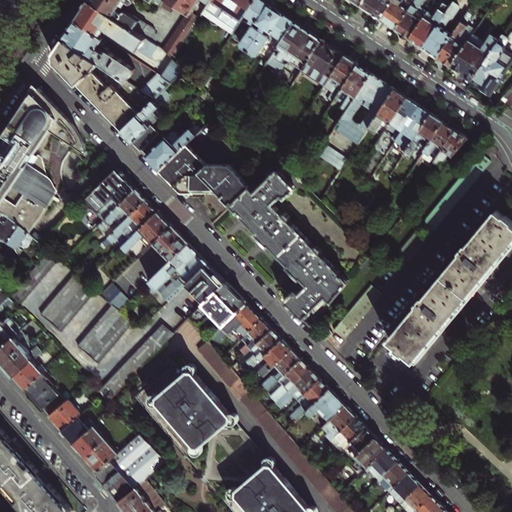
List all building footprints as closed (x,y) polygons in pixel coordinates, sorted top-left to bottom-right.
[(90,0),(80,15),(77,19),(101,34),(107,25),(110,27),(109,29),(150,58),(158,46),(154,43),(150,40),(90,0)] [(90,0),(150,40),(155,33),(156,32),(155,29),(127,10),(124,11),(123,13),(118,9),(124,0),(125,0),(130,3),(133,2),(134,0),(152,0),(166,9),(165,10),(171,14),(178,3),(173,0),(90,0)] [(189,11),(192,13),(200,0),(211,0),(212,0),(211,0),(181,0),(179,4),(189,11)] [(211,0),(212,0),(203,13),(210,18),(210,21),(211,24),(214,25),(216,26),(219,24),(233,33),(255,0),(211,0)] [(242,47),(249,51),(277,9),(267,3),(263,0),(255,0),(233,33),(231,37),(241,43),(242,47)] [(364,0),(360,7),(369,13),(380,20),(393,0),(364,0)] [(393,0),(380,20),(387,25),(395,31),(414,3),(410,0),(393,0)] [(416,0),(414,3),(395,31),(402,35),(409,40),(427,13),(430,8),(423,3),(425,0),(416,0)] [(449,8),(422,49),(429,53),(437,59),(459,27),(449,20),(453,19),(460,9),(459,6),(454,2),(449,8)] [(427,13),(409,40),(416,44),(422,49),(449,8),(444,5),(435,18),(427,13)] [(279,37),(284,40),(296,22),(287,16),(277,9),(249,51),(256,56),(259,55),(263,49),(266,51),(273,40),(275,41),(277,40),(279,37)] [(163,49),(173,59),(200,18),(192,13),(189,11),(163,49)] [(75,22),(64,38),(101,63),(127,80),(135,68),(108,50),(106,53),(94,45),(96,42),(100,44),(104,37),(101,34),(77,19),(75,22)] [(300,73),(323,40),(309,30),(296,22),(284,40),(269,62),(279,68),(283,68),(294,75),(289,82),(293,84),(300,73)] [(459,27),(437,59),(443,62),(451,68),(471,37),(475,32),(461,23),(459,27)] [(155,33),(150,40),(154,43),(159,36),(155,33)] [(511,62),(511,33),(508,39),(503,36),(500,41),(472,82),(476,85),(479,87),(479,88),(480,88),(480,91),(487,96),(489,95),(490,95),(497,85),(499,86),(504,80),(501,78),(511,62)] [(458,72),(472,82),(500,41),(491,35),(484,46),(471,37),(451,68),(458,72)] [(56,61),(79,85),(101,63),(64,38),(59,46),(55,53),(56,61)] [(323,89),(346,55),(339,50),(340,48),(336,45),(331,42),(330,44),(323,40),(300,73),(304,75),(307,71),(324,82),(320,87),(323,89)] [(335,102),(360,64),(353,60),(346,55),(323,89),(318,96),(329,104),(327,107),(330,109),(335,102)] [(162,76),(172,82),(180,75),(185,70),(173,59),(162,76)] [(127,80),(101,63),(79,85),(103,110),(123,130),(154,100),(155,99),(141,89),(127,80)] [(348,111),(373,73),(366,68),(360,64),(335,102),(348,111)] [(185,70),(180,75),(186,81),(191,76),(185,70)] [(304,75),(320,87),(324,82),(307,71),(304,75)] [(155,99),(157,97),(172,82),(162,76),(158,73),(141,89),(155,99)] [(207,73),(200,84),(203,87),(211,76),(207,73)] [(384,81),(373,73),(348,111),(337,127),(360,143),(370,128),(396,89),(384,81)] [(511,86),(502,99),(511,107),(511,86)] [(0,213),(7,219),(28,233),(52,198),(54,199),(55,197),(54,196),(55,193),(50,182),(47,176),(42,163),(41,158),(42,157),(39,155),(38,157),(35,155),(52,130),(88,154),(85,145),(81,136),(76,128),(71,121),(39,88),(33,87),(2,133),(5,135),(0,142),(0,213)] [(382,136),(388,128),(409,97),(402,92),(396,89),(370,128),(382,136)] [(154,100),(160,106),(163,103),(157,97),(155,99),(154,100)] [(397,140),(420,105),(414,100),(409,97),(388,128),(394,132),(391,136),(397,140)] [(134,142),(152,124),(158,119),(153,113),(158,108),(160,106),(154,100),(123,130),(129,137),(134,142)] [(405,153),(433,113),(426,108),(420,105),(397,140),(393,146),(405,154),(405,153)] [(153,113),(158,119),(164,114),(158,108),(153,113)] [(421,144),(427,148),(445,121),(439,117),(433,113),(405,153),(412,157),(421,144)] [(425,151),(437,158),(456,129),(450,125),(445,121),(427,148),(425,151)] [(134,142),(142,150),(160,133),(152,124),(134,142)] [(160,169),(188,143),(198,134),(191,127),(182,136),(177,131),(172,131),(147,155),(153,162),(160,169)] [(437,158),(435,160),(438,162),(440,159),(445,161),(449,154),(453,157),(469,137),(463,133),(456,129),(437,158)] [(217,190),(232,205),(251,186),(242,177),(243,176),(231,164),(207,164),(188,143),(160,169),(187,197),(206,198),(206,190),(212,190),(217,190)] [(326,144),(318,154),(341,170),(348,160),(326,144)] [(435,160),(437,158),(425,151),(415,166),(417,168),(422,161),(431,167),(435,160)] [(419,227),(429,235),(491,161),(481,152),(419,227)] [(256,230),(278,209),(277,208),(279,206),(272,198),(281,190),(284,193),(293,185),(297,184),(301,179),(295,173),(289,179),(279,168),(255,191),(251,186),(232,205),(238,212),(240,210),(241,212),(244,214),(242,216),(245,219),(256,230)] [(94,230),(97,227),(137,189),(128,179),(118,169),(107,180),(87,199),(82,204),(84,207),(82,209),(82,212),(84,214),(81,216),(94,230)] [(117,218),(123,224),(148,200),(143,195),(137,189),(97,227),(102,232),(117,218)] [(128,228),(135,235),(160,212),(154,206),(148,200),(123,224),(100,245),(103,249),(110,242),(112,243),(123,233),(128,228)] [(278,209),(256,230),(258,232),(256,233),(262,239),(269,246),(270,245),(273,248),(280,255),(304,231),(295,222),(293,224),(278,209)] [(390,338),(415,359),(511,242),(511,222),(497,210),(461,253),(456,249),(453,253),(450,257),(454,261),(432,287),(428,284),(425,287),(421,291),(426,295),(390,338)] [(145,234),(154,244),(154,243),(173,226),(168,221),(166,219),(160,212),(135,235),(129,240),(122,247),(126,252),(134,244),(145,234)] [(0,222),(0,240),(11,248),(15,247),(16,246),(17,245),(19,244),(20,243),(22,241),(23,240),(23,239),(23,237),(21,236),(22,235),(27,238),(30,234),(28,233),(7,219),(3,224),(0,222)] [(154,243),(171,261),(190,244),(181,235),(173,226),(154,243)] [(128,228),(123,233),(129,240),(135,235),(128,228)] [(285,299),(304,318),(314,308),(316,310),(320,307),(329,298),(332,301),(350,279),(345,274),(344,275),(340,271),(341,270),(326,255),(324,257),(310,242),(312,240),(304,231),(280,255),(289,264),(288,266),(294,272),(300,279),(302,278),(308,284),(304,288),(300,292),(296,289),(285,299)] [(398,252),(408,261),(425,241),(414,233),(398,252)] [(145,234),(134,244),(136,246),(141,241),(148,249),(154,244),(145,234)] [(181,271),(200,254),(195,249),(190,244),(171,261),(150,281),(169,302),(188,284),(191,281),(181,271)] [(49,249),(44,254),(54,263),(59,257),(49,249)] [(54,263),(44,254),(39,261),(49,269),(54,263)] [(200,254),(181,271),(191,281),(209,264),(204,258),(200,254)] [(37,264),(35,267),(44,275),(49,269),(39,261),(37,264)] [(194,290),(205,302),(227,281),(220,274),(217,272),(213,268),(209,264),(191,281),(188,284),(192,288),(194,290)] [(30,273),(40,281),(44,275),(35,267),(30,273)] [(75,271),(69,278),(80,287),(85,281),(75,271)] [(35,286),(40,281),(30,273),(25,278),(35,286)] [(25,278),(20,284),(30,292),(35,286),(25,278)] [(80,287),(69,278),(64,284),(75,293),(80,287)] [(85,281),(80,287),(91,296),(96,289),(89,283),(86,281),(85,281)] [(208,317),(220,329),(247,302),(237,292),(227,281),(205,302),(188,318),(197,328),(208,317)] [(112,303),(119,310),(130,300),(113,282),(100,293),(112,303)] [(20,284),(15,290),(25,298),(27,296),(30,292),(20,284)] [(75,293),(64,284),(59,291),(70,299),(75,293)] [(371,284),(335,328),(345,337),(382,293),(371,284)] [(0,304),(10,296),(1,287),(0,287),(0,304)] [(91,296),(80,287),(75,293),(85,302),(91,296)] [(21,303),(25,298),(15,290),(11,295),(21,303)] [(59,291),(54,296),(65,305),(70,299),(59,291)] [(75,293),(70,299),(80,308),(85,302),(75,293)] [(10,296),(0,304),(0,325),(10,317),(5,312),(16,302),(10,296)] [(65,305),(54,296),(49,302),(60,311),(65,305)] [(70,299),(65,305),(75,314),(80,308),(70,299)] [(49,302),(44,308),(55,317),(60,311),(49,302)] [(232,330),(241,340),(263,319),(255,310),(247,302),(220,329),(225,334),(228,331),(230,332),(232,330)] [(119,310),(112,303),(107,310),(118,319),(123,313),(121,312),(119,310)] [(65,305),(60,311),(71,320),(75,314),(65,305)] [(55,317),(44,308),(40,314),(50,323),(55,317)] [(107,310),(102,316),(113,325),(118,319),(107,310)] [(60,311),(55,317),(65,326),(71,320),(60,311)] [(133,322),(123,313),(118,319),(128,328),(133,322)] [(113,325),(102,316),(97,322),(107,331),(113,325)] [(10,317),(0,325),(0,348),(21,330),(10,317)] [(65,326),(55,317),(50,323),(61,332),(65,326)] [(118,319),(113,325),(124,333),(128,328),(118,319)] [(246,354),(250,351),(273,329),(269,325),(263,319),(241,340),(234,347),(240,353),(234,359),(237,363),(246,354)] [(107,331),(97,322),(92,328),(103,337),(107,331)] [(150,335),(156,340),(167,328),(161,323),(150,335)] [(124,333),(113,325),(107,331),(118,340),(124,333)] [(319,334),(325,341),(333,333),(326,326),(319,334)] [(103,337),(92,328),(87,334),(98,343),(103,337)] [(161,345),(173,333),(167,328),(156,340),(161,345)] [(247,373),(261,360),(283,340),(278,335),(273,329),(250,351),(254,354),(250,358),(247,361),(250,365),(244,370),(247,373)] [(15,376),(33,360),(41,353),(35,345),(39,342),(30,332),(26,335),(21,330),(0,348),(0,358),(5,364),(15,376)] [(107,331),(103,337),(113,346),(118,340),(107,331)] [(98,343),(87,334),(82,340),(93,349),(98,343)] [(156,340),(150,335),(145,340),(156,351),(161,345),(156,340)] [(113,346),(103,337),(98,343),(108,352),(113,346)] [(93,349),(82,340),(78,345),(88,354),(93,349)] [(156,351),(145,340),(140,346),(151,357),(156,351)] [(197,349),(207,361),(218,353),(212,345),(207,340),(197,349)] [(264,375),(276,364),(293,350),(288,345),(283,340),(261,360),(265,364),(251,376),(256,382),(264,375)] [(108,352),(98,343),(93,349),(104,357),(108,352)] [(151,357),(140,346),(135,351),(146,362),(151,357)] [(104,357),(93,349),(88,354),(99,363),(104,357)] [(267,392),(279,381),(302,359),(297,354),(293,350),(276,364),(282,370),(276,375),(273,376),(261,387),(267,392)] [(146,362),(135,351),(130,357),(141,367),(146,362)] [(207,361),(212,367),(223,359),(218,353),(207,361)] [(141,367),(130,357),(129,358),(125,363),(136,373),(141,367)] [(181,357),(136,396),(233,511),(308,511),(309,508),(181,357)] [(212,367),(222,378),(232,369),(223,359),(212,367)] [(302,359),(279,381),(283,385),(271,396),(277,402),(311,369),(306,363),(302,359)] [(38,366),(33,360),(15,376),(20,382),(26,388),(45,371),(46,370),(41,364),(38,366)] [(136,373),(125,363),(120,368),(131,378),(136,373)] [(120,368),(115,374),(126,384),(131,378),(120,368)] [(241,379),(232,369),(222,378),(230,388),(241,379)] [(293,396),(299,401),(321,379),(317,374),(311,369),(277,402),(282,407),(293,396)] [(45,371),(26,388),(39,403),(50,416),(69,399),(75,393),(70,388),(64,393),(45,371)] [(115,374),(110,379),(121,389),(126,384),(115,374)] [(110,379),(105,385),(116,395),(121,389),(110,379)] [(238,397),(239,399),(250,390),(241,379),(230,388),(233,392),(238,397)] [(321,379),(299,401),(302,404),(290,416),(296,423),(307,412),(331,389),(326,384),(321,379)] [(116,395),(105,385),(100,390),(104,393),(104,394),(108,403),(116,395)] [(320,409),(331,420),(347,406),(338,397),(331,389),(307,412),(311,417),(320,409)] [(247,408),(248,409),(258,400),(250,390),(239,399),(243,402),(247,408)] [(57,423),(63,430),(80,415),(81,413),(69,399),(50,416),(57,423)] [(248,409),(257,419),(267,410),(258,400),(248,409)] [(325,435),(330,440),(357,416),(351,410),(347,406),(331,420),(322,428),(327,433),(325,435)] [(267,410),(257,419),(266,430),(276,421),(267,410)] [(80,415),(63,430),(65,432),(63,434),(67,439),(70,437),(72,440),(75,443),(95,426),(97,423),(91,416),(86,422),(80,415)] [(341,451),(343,448),(367,427),(362,422),(357,416),(330,440),(341,451)] [(270,435),(275,441),(286,432),(276,421),(266,430),(270,435)] [(0,423),(0,483),(21,507),(15,511),(70,511),(73,510),(47,479),(24,452),(0,423)] [(95,426),(75,443),(81,451),(86,457),(106,440),(95,426)] [(352,458),(353,458),(376,436),(372,431),(367,427),(343,448),(352,458)] [(275,441),(280,446),(290,438),(286,432),(275,441)] [(119,503),(146,479),(166,462),(141,434),(124,450),(119,454),(100,472),(98,474),(98,477),(108,490),(119,503)] [(357,477),(367,467),(388,448),(381,441),(376,436),(353,458),(355,461),(348,468),(357,477)] [(285,452),(286,452),(295,444),(290,438),(280,446),(285,452)] [(106,440),(86,457),(94,465),(100,472),(119,454),(106,440)] [(295,444),(286,452),(290,458),(300,449),(295,444)] [(378,468),(383,474),(398,459),(393,453),(388,448),(367,467),(372,473),(378,468)] [(290,458),(300,469),(310,460),(300,449),(290,458)] [(383,486),(389,492),(410,471),(405,466),(398,459),(383,474),(389,481),(384,486),(383,486)] [(310,460),(300,469),(309,481),(320,471),(319,471),(310,460)] [(328,471),(324,466),(319,471),(320,471),(323,475),(328,471)] [(377,479),(383,474),(378,468),(372,473),(377,479)] [(317,490),(318,491),(329,482),(323,475),(320,471),(309,481),(314,486),(317,490)] [(397,501),(399,503),(421,483),(416,477),(410,471),(389,492),(390,494),(397,501)] [(383,474),(377,479),(384,486),(389,481),(383,474)] [(126,511),(132,511),(156,492),(146,479),(119,503),(124,509),(126,511)] [(319,492),(323,497),(334,488),(329,482),(318,491),(319,492)] [(421,483),(399,503),(407,511),(413,511),(432,494),(427,489),(421,483)] [(334,488),(323,497),(328,503),(339,494),(334,488)] [(156,492),(132,511),(158,511),(161,510),(167,506),(156,492)] [(328,503),(329,504),(333,509),(334,509),(335,511),(340,511),(349,505),(339,494),(328,503)] [(438,511),(444,507),(438,500),(432,494),(413,511),(438,511)]
